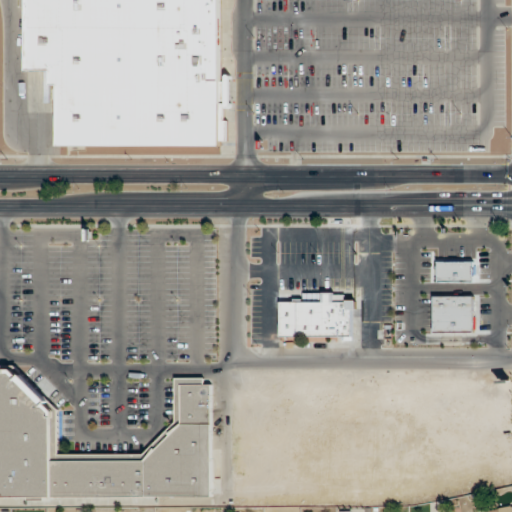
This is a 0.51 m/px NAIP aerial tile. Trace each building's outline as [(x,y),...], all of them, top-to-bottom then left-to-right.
[(28,0),(28,71),(52,71),(52,86),(60,86),(60,146),(222,146),(222,0),(28,0)] [(479,258),(480,315),(456,315),(456,258),(479,258)] [(324,302),(324,292),(336,292),(336,302),(353,302),(353,337),(281,338),(281,302),(324,302)] [(441,331),(463,331),(463,345),(441,345),(441,331)] [(15,365),(0,364),(0,496),(211,498),(212,384),(205,383),(206,377),(177,377),(177,420),(177,422),(144,454),(57,454),(58,408),(15,365)]
